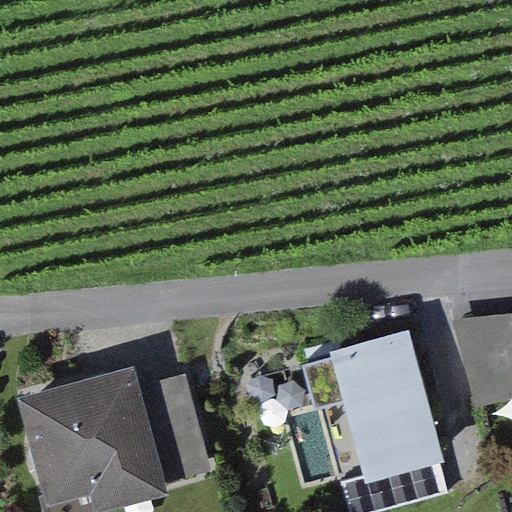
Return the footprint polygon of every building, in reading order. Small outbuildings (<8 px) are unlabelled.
[(511,307),(453,314),(475,401),(511,391),(511,307)] [(365,511),(447,490),(437,452),(444,450),(409,319),(330,340),(331,345),(302,352),(314,398),(343,390),(365,471),(341,477),(350,511),(365,511)] [(102,500),(167,483),(166,477),(140,381),(133,355),(17,386),(44,489),(45,494),(89,482),(95,502),(102,500)] [(210,466),(184,369),(140,381),(166,477),(210,466)] [(44,489),(38,490),(44,511),(94,511),(105,509),(102,500),(95,502),(89,482),(45,494),(44,489)]
